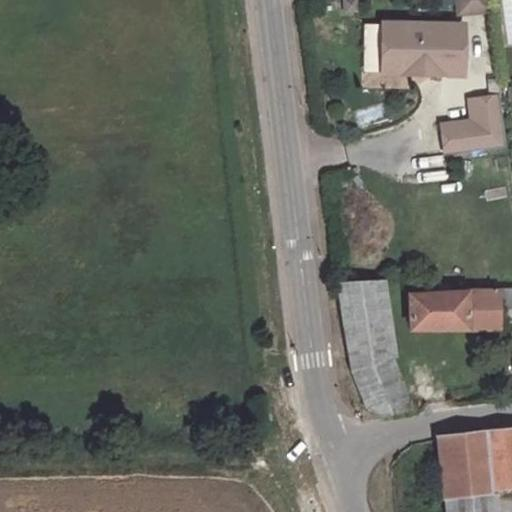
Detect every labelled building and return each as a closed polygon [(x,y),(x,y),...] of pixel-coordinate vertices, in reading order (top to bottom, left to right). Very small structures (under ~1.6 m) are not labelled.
[(485,13),(484,0),(454,0),(456,14),(485,13)] [(363,79),(378,79),(378,22),(363,22),(363,79)] [(381,25),(381,75),(411,75),(411,65),(431,65),(431,75),(461,75),(461,25),(381,25)] [(411,65),(411,75),(431,75),(431,65),(411,65)] [(446,156),(506,147),(499,97),(469,102),(472,122),(442,126),(446,156)] [(338,284),(353,369),(388,358),(372,282),(338,284)] [(437,293),(449,292),(449,282),(437,282),(437,293)] [(511,327),(511,290),(449,292),(437,293),(409,294),(410,330),(467,330),(511,328),(511,327)] [(381,418),(414,411),(390,358),(388,358),(353,369),(366,407),(381,418)] [(185,397),(153,397),(153,427),(185,427),(185,397)] [(511,431),(481,435),(486,489),(494,488),(511,485),(511,431)] [(481,435),(437,440),(443,494),(486,489),(481,435)] [(486,489),(443,494),(444,511),(496,511),(494,488),(486,489)]
